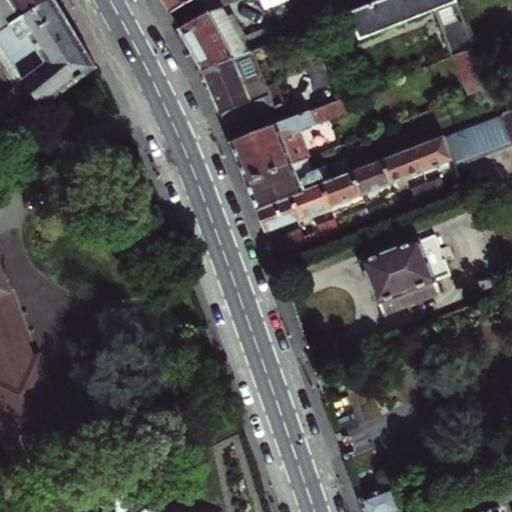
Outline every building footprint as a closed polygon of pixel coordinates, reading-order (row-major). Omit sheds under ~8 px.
[(28,82),(0,102),(0,140),(97,68),(79,39),(54,0),(49,0),(0,32),(0,71),(13,62),(28,82)] [(0,0),(0,32),(49,0),(0,0)] [(161,0),(169,13),(190,0),(161,0)] [(257,0),(261,9),(284,0),(257,0)] [(280,39),(349,12),(354,10),(349,0),(348,0),(276,29),(280,39)] [(380,0),(354,10),(349,12),(359,39),(433,9),(455,1),(454,0),(380,0)] [(433,9),(441,30),(463,21),(455,1),(433,9)] [(202,70),(252,50),(270,43),(266,33),(240,43),(221,6),(208,11),(178,28),(191,50),(202,70)] [(463,21),(441,30),(452,56),(473,47),(463,21)] [(280,39),(276,29),(266,33),(270,43),(280,39)] [(473,47),(452,56),(467,95),(488,87),(473,47)] [(274,107),(252,50),(202,70),(207,82),(218,112),(224,127),(274,107)] [(338,116),(333,102),(231,142),(240,165),(246,182),(306,158),(307,158),(297,132),(338,116)] [(511,109),(499,114),(511,140),(511,139),(511,109)] [(412,149),(421,172),(437,166),(452,160),(443,137),(412,149)] [(381,161),(390,184),(407,178),(421,172),(412,149),(381,161)] [(306,158),(246,182),(252,196),(257,210),(292,196),(321,185),(350,173),(344,160),(312,172),(306,158)] [(352,172),(361,196),(374,190),(390,184),(381,161),(352,172)] [(350,173),(321,185),(330,208),(345,202),(361,196),(352,172),(350,173)] [(440,179),(426,184),(430,196),(444,190),(440,179)] [(410,190),(414,202),(430,196),(426,184),(410,190)] [(292,196),(301,219),(316,214),(330,208),(321,185),(292,196)] [(261,222),(266,233),(301,219),(292,196),(257,210),(261,222)] [(385,203),(366,210),(370,219),(389,212),(385,203)] [(347,217),(350,227),(370,219),(366,210),(347,217)] [(321,238),(339,231),(335,220),(317,226),(321,238)] [(275,257),(310,243),(308,236),(303,238),(300,230),(269,242),(275,257)] [(310,243),(316,240),(313,234),(308,236),(310,243)] [(181,259),(172,236),(154,244),(162,265),(181,259)] [(384,316),(440,294),(435,282),(419,240),(363,262),(373,289),(384,316)] [(0,419),(13,452),(66,433),(36,358),(30,360),(18,327),(5,293),(9,292),(0,269),(0,419)] [(214,511),(119,476),(112,483),(116,511),(214,511)] [(392,487),(360,499),(364,511),(397,511),(400,511),(392,487)]
